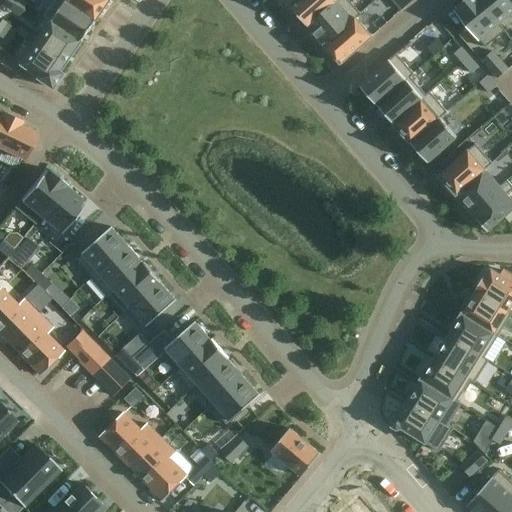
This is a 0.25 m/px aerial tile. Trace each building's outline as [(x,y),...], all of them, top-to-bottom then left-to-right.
[(14,0),(3,0),(1,5),(9,10),(14,0)] [(66,0),(54,0),(44,15),(82,41),(96,20),(66,0)] [(66,0),(96,20),(109,0),(66,0)] [(298,0),(291,7),(308,26),(337,0),(298,0)] [(349,0),(337,0),(308,26),(315,34),(313,35),(320,44),(322,42),(324,45),(361,13),(349,0)] [(485,47),(504,31),(479,0),(463,0),(455,7),(457,8),(455,10),(485,47)] [(479,0),(504,31),(505,31),(499,23),(511,12),(511,3),(509,0),(479,0)] [(361,13),(324,45),(341,64),(372,36),(356,18),(361,14),(361,13)] [(52,21),(37,43),(67,63),(73,54),(77,54),(82,48),(80,43),(82,41),(44,15),(44,16),(52,21)] [(381,16),(374,22),(379,28),(386,21),(381,16)] [(444,27),(437,34),(446,44),(453,38),(444,27)] [(67,63),(37,43),(22,64),(40,77),(39,78),(54,88),(64,73),(61,71),(67,63)] [(461,46),(454,52),(463,63),(470,57),(461,46)] [(498,78),(508,69),(492,51),(482,60),(498,78)] [(396,53),(360,85),(362,88),(360,90),(368,99),(370,97),(377,105),(414,73),(396,53)] [(470,57),(463,63),(472,74),(479,68),(470,57)] [(414,73),(377,105),(378,106),(394,123),(393,123),(394,124),(430,92),(430,91),(426,94),(411,77),(414,74),(414,73)] [(487,76),(480,82),(489,93),(496,86),(487,76)] [(430,92),(394,124),(410,143),(447,111),(430,92)] [(447,111),(410,143),(411,144),(411,143),(428,162),(457,137),(440,118),(447,111)] [(2,113),(0,116),(0,147),(23,159),(29,147),(35,136),(34,135),(35,133),(19,125),(20,122),(2,113)] [(476,144),(439,175),(447,183),(445,185),(453,194),(454,193),(456,194),(492,162),(476,144)] [(492,162),(456,194),(472,212),(508,180),(507,180),(500,186),(486,169),(493,163),(492,162)] [(44,169),(13,207),(33,224),(39,216),(66,184),(47,169),(46,171),(44,169)] [(511,184),(508,180),(472,212),(477,218),(477,219),(488,231),(505,216),(510,221),(511,219),(511,199),(507,194),(511,189),(511,184)] [(66,184),(39,216),(60,233),(85,203),(65,187),(67,185),(66,184)] [(112,227),(75,259),(91,278),(128,245),(112,227)] [(24,237),(8,256),(21,267),(37,247),(24,237)] [(3,240),(0,243),(0,250),(7,256),(13,249),(3,240)] [(128,245),(91,278),(107,296),(145,263),(144,262),(143,263),(128,245)] [(145,263),(107,296),(123,314),(161,280),(145,263)] [(30,264),(24,271),(33,281),(40,274),(30,264)] [(484,275),(475,289),(511,312),(511,311),(509,310),(511,304),(511,274),(506,271),(502,276),(491,269),(486,277),(485,276),(484,275)] [(40,274),(33,281),(37,285),(43,290),(49,283),(40,274)] [(161,280),(123,314),(124,314),(127,311),(143,329),(176,300),(161,282),(162,281),(161,280)] [(0,287),(0,336),(7,343),(37,313),(51,299),(43,290),(37,285),(23,299),(17,305),(0,287)] [(467,298),(461,308),(465,310),(463,312),(462,312),(498,335),(511,313),(511,312),(475,289),(474,291),(475,292),(476,291),(476,292),(471,300),(467,298)] [(453,328),(449,335),(488,360),(489,360),(485,357),(498,335),(462,312),(452,327),(453,328)] [(37,313),(7,343),(38,374),(62,350),(45,333),(51,327),(37,313)] [(195,321),(162,351),(178,368),(174,372),(175,372),(212,339),(211,339),(195,321)] [(82,329),(65,346),(74,356),(91,339),(82,329)] [(449,335),(435,357),(475,382),(488,360),(449,335)] [(91,339),(74,356),(84,366),(101,349),(91,339)] [(212,339),(175,372),(191,390),(228,357),(212,339)] [(123,348),(116,355),(126,364),(133,357),(123,348)] [(101,349),(84,366),(94,376),(111,359),(101,349)] [(133,357),(126,364),(135,374),(142,367),(133,357)] [(228,357),(191,390),(191,391),(199,385),(213,401),(210,404),(210,405),(242,377),(227,359),(229,358),(228,357)] [(430,364),(420,378),(461,404),(461,403),(457,401),(470,380),(474,383),(475,382),(435,357),(431,364),(430,364)] [(111,359),(94,376),(104,386),(121,369),(111,359)] [(121,369),(104,386),(114,396),(131,379),(121,369)] [(242,377),(210,405),(227,424),(259,396),(242,377)] [(411,388),(407,395),(409,399),(408,400),(453,429),(453,428),(448,425),(461,404),(420,378),(420,379),(421,380),(416,388),(411,388)] [(136,387),(124,398),(133,407),(144,395),(136,387)] [(394,416),(391,420),(392,426),(397,429),(402,428),(439,451),(453,429),(408,400),(399,415),(394,416)] [(0,437),(17,421),(0,404),(0,437)] [(124,413),(100,437),(131,468),(162,438),(147,424),(141,430),(124,413)] [(511,420),(506,416),(499,428),(507,433),(511,424),(511,420)] [(486,420),(479,431),(492,439),(499,428),(486,420)] [(290,428),(271,450),(302,476),(320,454),(290,428)] [(499,428),(492,439),(500,444),(507,433),(499,428)] [(238,436),(221,452),(231,462),(248,446),(238,436)] [(162,438),(131,468),(162,499),(185,477),(187,475),(170,458),(176,452),(162,438)] [(0,454),(0,484),(22,507),(60,469),(34,444),(12,466),(0,454)] [(209,444),(202,451),(212,460),(219,453),(209,444)] [(478,450),(460,466),(470,476),(488,460),(478,450)] [(187,475),(185,477),(193,486),(204,475),(214,465),(206,456),(197,465),(193,469),(187,475)] [(214,465),(204,475),(211,482),(221,472),(214,465)] [(511,482),(498,470),(466,506),(467,507),(468,506),(473,511),(495,511),(511,494),(511,482)] [(83,484),(53,511),(101,511),(106,507),(83,484)] [(511,511),(511,494),(495,511),(511,511)]
